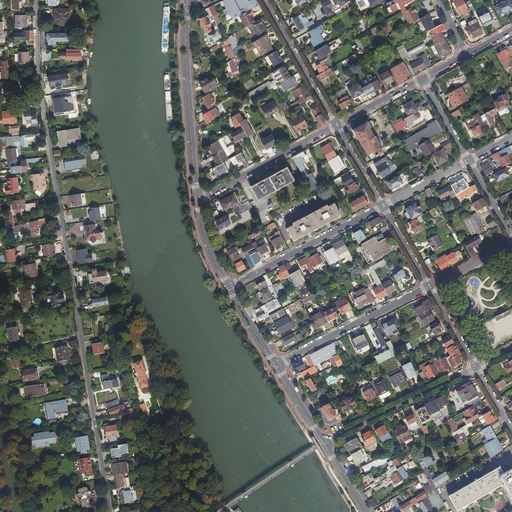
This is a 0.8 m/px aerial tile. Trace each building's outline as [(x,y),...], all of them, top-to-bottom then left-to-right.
[(21,0),(11,0),(12,8),(14,10),(22,10),(21,0)] [(224,17),(226,23),(236,17),(240,15),(250,9),(259,4),(257,1),(256,0),(223,0),(222,1),(230,14),(224,17)] [(328,0),(321,4),(327,14),(332,11),(330,8),(339,3),(340,6),(347,2),(346,0),(328,0)] [(360,10),(384,0),(355,0),(356,0),(360,10)] [(393,0),(391,1),(393,4),(389,6),(392,12),(400,8),(404,7),(406,6),(406,4),(407,4),(409,2),(408,0),(401,0),(399,1),(398,0),(393,0)] [(465,3),(456,7),(461,17),(475,10),(470,0),(465,3)] [(510,12),(511,10),(511,3),(510,0),(504,0),(494,6),(500,17),(506,14),(505,13),(509,11),(510,12)] [(214,5),(205,9),(206,11),(210,9),(217,23),(222,21),(215,7),(214,5)] [(478,16),(483,27),(497,19),(489,5),(487,6),(489,10),(478,16)] [(410,24),(417,20),(419,19),(416,12),(417,12),(414,6),(406,10),(403,12),(410,24)] [(246,27),(248,26),(255,22),(253,18),(251,15),(253,14),(250,9),(250,10),(250,9),(240,15),(242,20),(246,27)] [(70,10),(55,10),(55,24),(70,24),(70,10)] [(424,34),(425,33),(430,30),(435,28),(428,14),(419,19),(417,20),(424,34)] [(27,15),(16,15),(16,27),(27,27),(27,15)] [(211,20),(208,15),(200,19),(204,28),(206,32),(212,29),(210,26),(211,25),(209,21),(211,20)] [(305,28),(314,24),(313,21),(309,24),(307,22),(305,23),(305,24),(303,25),(300,21),(298,17),(297,16),(293,19),(297,25),(296,26),(299,30),(304,27),(305,28)] [(249,35),(251,39),(266,30),(262,23),(263,22),(261,18),(255,22),(248,26),(252,34),(249,35)] [(482,33),(477,22),(469,26),(466,27),(470,34),(471,33),(473,37),(482,33)] [(436,45),(445,40),(440,31),(445,29),(443,24),(435,28),(430,30),(433,35),(431,36),(436,45)] [(380,26),(372,30),(375,35),(383,31),(380,26)] [(34,31),(24,31),(24,34),(15,34),(16,40),(34,39),(34,31)] [(69,41),(69,33),(57,33),(57,32),(49,32),(49,44),(56,44),(56,41),(69,41)] [(220,32),(207,36),(209,42),(222,38),(220,32)] [(316,41),(324,37),(322,32),(314,37),(316,41)] [(270,39),(267,34),(252,43),(258,52),(259,51),(262,55),(273,48),(268,40),(270,39)] [(355,51),(363,46),(359,38),(355,40),(357,44),(353,46),(355,51)] [(312,52),(316,49),(311,40),(307,42),(312,52)] [(449,49),(445,40),(436,45),(434,45),(440,56),(444,54),(443,53),(449,49)] [(231,53),(233,59),(235,58),(235,56),(233,49),(230,41),(228,42),(228,44),(226,44),(227,47),(229,54),(231,53)] [(222,43),(211,49),(207,51),(208,53),(223,45),(222,43)] [(316,56),(318,61),(339,49),(336,43),(329,48),(327,44),(315,51),(317,55),(316,56)] [(415,55),(425,50),(429,48),(428,46),(426,47),(424,43),(407,52),(403,44),(396,48),(403,61),(410,57),(415,55)] [(233,49),(235,56),(240,53),(239,51),(244,49),(241,44),(237,47),(233,49)] [(511,58),(511,57),(511,56),(509,53),(507,48),(506,46),(500,50),(501,52),(498,54),(501,58),(504,56),(507,61),(511,58)] [(83,50),(67,50),(67,53),(60,53),(60,59),(81,59),(81,53),(83,53),(83,50)] [(278,54),(277,50),(268,55),(274,65),(282,61),(281,58),(281,57),(279,53),(278,54)] [(29,52),(19,52),(19,67),(29,67),(29,52)] [(426,66),(430,64),(424,54),(420,56),(419,57),(419,58),(418,59),(419,60),(411,65),(415,72),(426,67),(426,66)] [(233,59),(228,62),(235,74),(239,72),(235,58),(233,59)] [(316,66),(320,74),(331,68),(330,67),(332,66),(328,59),(324,61),(324,60),(317,64),(317,65),(316,66)] [(0,78),(9,78),(9,70),(7,70),(7,61),(2,61),(2,65),(0,64),(0,67),(2,67),(2,72),(0,72),(0,78)] [(395,80),(398,85),(403,83),(402,80),(409,76),(411,75),(403,61),(393,67),(393,68),(389,70),(395,80)] [(470,82),(462,65),(446,73),(440,77),(449,93),(461,87),(470,82)] [(280,83),(291,77),(284,66),(270,73),(273,77),(275,76),(280,83)] [(319,75),(321,79),(332,73),(332,72),(334,71),(332,67),(331,68),(320,74),(319,75)] [(385,85),(395,80),(389,70),(379,75),(385,85)] [(67,72),(49,75),(50,86),(68,83),(67,72)] [(370,82),(375,90),(381,87),(375,77),(372,78),(369,80),(370,82)] [(200,83),(205,94),(218,86),(214,79),(209,82),(207,78),(200,83)] [(298,84),(294,78),(289,81),(293,87),(298,84)] [(244,88),(254,83),(252,79),(243,84),(244,88)] [(361,94),(364,92),(362,87),(358,80),(352,83),(353,86),(348,89),(353,98),(357,96),(357,97),(361,94)] [(13,82),(1,82),(1,93),(18,93),(18,85),(13,85),(13,82)] [(364,92),(366,95),(375,90),(370,82),(362,87),(364,92)] [(251,100),(252,99),(270,89),(267,83),(248,94),(251,100)] [(303,102),(312,97),(310,93),(307,95),(302,87),(292,92),(295,97),(298,95),(300,99),(298,100),(298,101),(299,102),(294,105),(293,104),(289,106),(291,109),(303,102)] [(461,87),(449,93),(447,94),(449,99),(450,98),(455,106),(465,101),(463,96),(465,95),(461,87)] [(344,89),(337,92),(341,99),(339,102),(340,104),(339,104),(342,109),(351,104),(348,100),(349,99),(344,89)] [(202,108),(204,111),(216,104),(209,93),(203,97),(207,105),(202,108)] [(500,98),(494,101),(497,108),(495,109),(496,112),(497,111),(507,106),(505,103),(508,101),(505,94),(500,96),(500,98)] [(73,109),(72,97),(61,99),(61,100),(53,101),(55,115),(67,113),(66,111),(73,109)] [(279,110),(274,101),(261,108),(266,117),(272,113),(273,114),(279,110)] [(417,111),(423,108),(423,107),(420,103),(414,106),(412,102),(403,107),(408,116),(417,111)] [(320,111),(316,104),(310,108),(321,127),(325,125),(326,121),(320,111)] [(509,111),(507,106),(497,111),(500,116),(505,113),(507,114),(509,113),(509,111)] [(198,125),(198,130),(212,122),(211,121),(220,115),(215,108),(203,115),(207,121),(198,125)] [(459,109),(451,114),(453,118),(461,113),(459,109)] [(496,112),(495,109),(485,114),(490,124),(491,125),(495,122),(492,116),(497,113),(496,112)] [(31,113),(31,111),(31,110),(24,110),(24,118),(26,118),(27,123),(27,124),(30,123),(32,123),(32,127),(38,127),(36,112),(31,113)] [(14,111),(3,112),(4,123),(11,122),(11,123),(17,123),(16,119),(15,119),(14,111)] [(420,116),(417,111),(408,116),(405,118),(408,124),(420,116)] [(246,135),(247,136),(253,133),(246,119),(244,120),(239,113),(235,115),(234,114),(232,116),(234,120),(232,121),(235,125),(238,124),(240,127),(241,126),(242,128),(246,135)] [(486,127),(480,116),(478,113),(473,116),(475,120),(467,125),(474,138),(477,136),(483,133),(481,129),(486,127)] [(290,121),(296,132),(308,125),(302,114),(290,121)] [(490,124),(485,114),(484,114),(480,116),(486,127),(490,124)] [(429,139),(443,131),(440,125),(437,120),(427,125),(428,127),(404,141),(410,151),(420,145),(429,139)] [(396,123),(393,125),(398,132),(404,129),(402,125),(400,121),(396,123)] [(354,131),(361,143),(374,136),(367,123),(354,131)] [(78,128),(57,131),(60,147),(81,144),(78,128)] [(235,142),(246,135),(242,128),(231,135),(235,142)] [(17,148),(21,147),(19,135),(7,137),(8,142),(2,143),(2,144),(0,144),(0,148),(8,148),(8,149),(17,148)] [(376,136),(375,135),(374,136),(361,143),(362,144),(362,143),(369,154),(370,153),(373,159),(377,156),(376,154),(383,150),(375,137),(376,136)] [(435,150),(429,139),(420,145),(426,155),(435,150)] [(223,150),(217,140),(209,145),(214,155),(223,150)] [(444,149),(451,144),(449,141),(440,146),(442,150),(444,149)] [(321,147),(329,161),(337,156),(329,143),(321,147)] [(233,144),(223,150),(214,155),(213,155),(218,165),(219,165),(228,160),(226,156),(233,152),(235,149),(233,144)] [(511,162),(511,152),(509,147),(500,152),(492,156),(497,164),(495,165),(497,168),(498,170),(511,162)] [(8,161),(16,161),(19,160),(17,148),(8,149),(7,149),(8,161)] [(445,152),(444,149),(442,150),(433,154),(439,164),(448,160),(445,156),(444,156),(442,154),(445,152)] [(304,150),(293,157),(312,192),(312,193),(322,187),(314,172),(308,175),(304,168),(304,166),(303,164),(301,163),(299,159),(301,157),(306,154),(304,150)] [(246,168),(249,166),(241,153),(230,159),(234,165),(242,161),(246,168)] [(337,156),(329,161),(334,169),(336,173),(346,167),(343,163),(342,164),(339,159),(340,158),(339,155),(337,156)] [(382,177),(390,172),(385,162),(388,160),(386,157),(375,163),(382,177)] [(21,160),(22,172),(27,171),(26,164),(39,162),(39,158),(21,160)] [(64,161),(66,172),(82,169),(81,165),(86,164),(85,158),(64,161)] [(12,167),(13,173),(22,172),(21,160),(19,160),(16,161),(16,165),(19,165),(19,166),(12,167)] [(486,176),(498,170),(497,168),(492,170),(490,165),(489,163),(481,167),(484,172),(486,176)] [(222,170),(219,165),(218,165),(212,168),(217,178),(228,172),(226,168),(222,170)] [(287,167),(254,185),(259,195),(261,198),(296,179),(292,171),(290,172),(287,167)] [(493,174),(497,183),(509,177),(505,168),(493,174)] [(388,180),(392,189),(408,180),(403,171),(388,180)] [(348,172),(333,181),(335,184),(342,180),(345,185),(353,181),(348,172)] [(46,182),(46,178),(45,173),(37,174),(34,174),(32,174),(33,180),(34,180),(36,189),(39,189),(42,192),(45,188),(48,188),(47,182),(46,182)] [(17,178),(7,179),(8,187),(6,187),(7,194),(19,192),(17,178)] [(352,192),(358,188),(357,186),(358,186),(356,182),(348,186),(352,192)] [(453,190),(456,195),(469,187),(467,182),(453,190)] [(461,199),(477,190),(474,185),(458,194),(461,199)] [(450,195),(452,198),(456,196),(456,195),(453,190),(451,186),(438,194),(441,200),(450,195)] [(366,191),(364,188),(354,194),(356,197),(366,191)] [(82,204),(80,194),(71,195),(73,206),(82,204)] [(220,202),(224,210),(238,203),(233,195),(220,202)] [(364,196),(357,199),(361,207),(368,203),(364,196)] [(361,207),(357,199),(350,203),(354,211),(361,207)] [(477,211),(486,206),(482,199),(475,203),(472,204),(477,211)] [(21,210),(26,209),(25,205),(25,200),(12,202),(14,209),(21,208),(21,210)] [(237,215),(252,207),(248,200),(234,208),(233,209),(237,215)] [(328,204),(316,210),(317,212),(305,218),(304,217),(293,223),(294,224),(286,228),(293,241),(341,215),(335,203),(329,206),(328,204)] [(417,219),(423,215),(419,209),(422,208),(420,205),(417,206),(416,203),(406,209),(407,212),(405,214),(408,219),(411,218),(412,221),(417,219)] [(90,208),(92,221),(101,219),(99,207),(90,208)] [(317,212),(316,210),(304,217),(305,218),(317,212)] [(478,235),(485,231),(475,214),(464,220),(472,236),(477,233),(478,235)] [(226,215),(216,220),(221,228),(231,223),(226,215)] [(366,224),(368,229),(381,222),(379,218),(369,223),(366,224)] [(44,219),(30,222),(30,226),(31,226),(33,234),(32,234),(32,237),(40,235),(39,232),(39,233),(39,231),(40,231),(39,229),(38,229),(38,228),(39,228),(38,225),(45,224),(44,219)] [(412,221),(409,223),(416,234),(423,230),(417,219),(412,221)] [(30,222),(6,228),(7,231),(14,230),(15,232),(31,230),(30,226),(30,222)] [(97,223),(84,226),(85,231),(86,231),(87,234),(86,234),(85,236),(86,239),(87,240),(89,240),(94,243),(97,238),(102,238),(102,232),(99,232),(96,229),(98,227),(97,223)] [(358,243),(366,238),(363,232),(362,232),(359,228),(352,232),(358,243)] [(221,233),(224,237),(230,234),(227,229),(221,233)] [(261,229),(248,236),(249,239),(262,232),(261,229)] [(285,242),(279,230),(275,232),(274,234),(269,237),(275,247),(285,242)] [(368,264),(374,261),(392,250),(386,241),(382,244),(381,242),(383,241),(380,235),(359,247),(368,264)] [(427,241),(429,245),(430,244),(431,246),(434,251),(443,246),(436,235),(428,240),(428,241),(427,241)] [(472,258),(476,256),(472,248),(481,242),(478,236),(464,244),(472,258)] [(340,260),(346,257),(344,253),(348,250),(347,249),(343,240),(332,246),(333,248),(340,260)] [(255,250),(260,258),(263,256),(262,254),(269,250),(265,244),(258,247),(255,242),(252,244),(255,250)] [(55,247),(54,243),(43,245),(45,258),(56,256),(55,247)] [(227,248),(234,261),(240,257),(245,255),(255,250),(252,244),(242,250),(241,248),(238,250),(234,243),(227,248)] [(323,253),(329,266),(340,260),(333,248),(323,253)] [(446,255),(451,263),(453,262),(454,263),(458,261),(457,259),(462,256),(457,248),(446,255)] [(16,249),(5,250),(8,263),(12,262),(18,261),(17,257),(18,256),(18,253),(16,253),(16,249)] [(86,249),(77,251),(79,265),(94,262),(93,254),(87,255),(86,249)] [(245,255),(252,268),(257,266),(262,263),(260,258),(255,250),(245,255)] [(312,277),(316,275),(305,254),(301,256),(303,260),(298,263),(301,267),(306,265),(312,277)] [(309,259),(315,270),(325,264),(321,257),(320,258),(318,254),(309,259)] [(450,264),(451,263),(446,255),(436,260),(442,270),(449,266),(448,265),(448,263),(449,263),(450,264)] [(242,261),(235,264),(239,271),(246,268),(242,261)] [(372,266),(375,270),(379,268),(378,267),(382,265),(380,262),(376,264),(372,266)] [(36,264),(25,265),(27,277),(38,276),(36,264)] [(284,265),(279,268),(282,274),(281,275),(282,277),(279,278),(281,281),(288,278),(290,276),(286,268),(284,265)] [(296,288),(302,299),(303,300),(313,295),(300,271),(294,274),(289,266),(286,268),(290,276),(296,288)] [(379,300),(387,295),(382,285),(375,270),(372,266),(369,268),(366,269),(368,272),(370,271),(378,286),(379,287),(376,289),(373,290),(379,300)] [(93,274),(89,274),(90,282),(107,280),(106,271),(97,272),(96,269),(93,269),(93,271),(93,273),(93,274)] [(393,276),(396,283),(404,278),(405,279),(406,280),(407,280),(408,279),(409,279),(410,278),(410,276),(409,275),(408,274),(407,274),(406,274),(403,269),(397,273),(398,274),(393,276)] [(267,275),(263,277),(265,281),(269,288),(273,286),(267,275)] [(291,286),(293,290),(296,288),(290,276),(288,278),(291,282),(290,283),(292,286),(291,286)] [(257,285),(260,292),(268,288),(269,288),(265,281),(257,285)] [(382,285),(387,295),(395,291),(390,281),(382,285)] [(28,287),(20,288),(23,309),(31,308),(30,298),(30,295),(31,295),(30,289),(28,289),(28,287)] [(262,300),(264,305),(276,298),(275,295),(274,295),(272,296),(268,288),(260,292),(257,294),(261,301),(262,300)] [(368,302),(374,299),(368,288),(365,290),(364,288),(356,292),(355,293),(357,297),(358,298),(354,300),(356,304),(357,304),(360,309),(369,304),(368,302)] [(324,289),(313,295),(315,298),(325,292),(324,289)] [(59,295),(58,293),(54,293),(54,294),(48,295),(49,298),(49,299),(50,298),(51,303),(58,302),(64,301),(63,296),(61,296),(60,296),(59,295)] [(313,295),(303,300),(302,300),(304,304),(311,300),(313,303),(316,301),(315,298),(313,295)] [(93,306),(107,304),(106,296),(92,299),(93,306)] [(282,309),(276,298),(264,305),(261,306),(264,313),(257,317),(260,321),(270,316),(282,309)] [(347,312),(352,309),(347,299),(342,301),(342,300),(336,304),(342,315),(345,313),(345,312),(346,311),(347,312)] [(432,308),(427,300),(422,303),(423,305),(415,310),(417,315),(419,314),(419,315),(429,310),(432,308)] [(327,322),(338,316),(334,308),(323,314),(327,322)] [(282,309),(270,316),(280,335),(293,327),(283,309),(282,309)] [(419,315),(425,325),(434,319),(429,310),(419,315)] [(509,310),(498,316),(500,320),(511,314),(509,310)] [(314,322),(312,324),(314,329),(328,323),(327,322),(323,314),(322,312),(311,317),(314,322)] [(396,318),(392,320),(396,328),(400,326),(396,318)] [(396,328),(392,320),(382,325),(386,333),(387,333),(396,328)] [(441,327),(438,323),(431,328),(435,335),(441,331),(440,328),(441,327)] [(19,340),(17,327),(7,329),(9,342),(19,340)] [(369,345),(377,361),(378,364),(393,357),(384,340),(379,328),(373,331),(384,352),(378,354),(372,341),(371,341),(364,327),(361,328),(364,334),(369,345)] [(293,333),(282,339),(286,347),(297,341),(293,333)] [(369,345),(364,334),(353,340),(358,351),(369,345)] [(449,339),(448,337),(440,341),(444,348),(452,343),(449,339)] [(384,340),(393,357),(394,356),(397,355),(389,338),(384,340)] [(102,339),(91,341),(92,345),(94,356),(104,354),(102,339)] [(333,343),(306,357),(309,364),(311,363),(312,364),(310,365),(311,368),(315,366),(333,357),(338,355),(336,350),(333,343)] [(454,349),(452,345),(443,350),(444,351),(445,351),(448,356),(455,352),(454,349)] [(56,348),(58,362),(66,361),(71,360),(68,346),(56,348)] [(448,356),(447,358),(447,359),(448,360),(449,360),(452,367),(461,362),(455,352),(448,356)] [(338,367),(343,365),(338,355),(333,357),(338,367)] [(449,367),(446,360),(445,358),(435,362),(440,372),(450,368),(449,367)] [(142,361),(133,363),(136,373),(136,374),(135,374),(135,375),(136,376),(137,377),(141,389),(151,386),(150,381),(148,382),(147,378),(149,378),(147,373),(146,374),(142,361)] [(298,369),(299,371),(306,368),(303,361),(292,366),(294,371),(298,369)] [(438,373),(432,361),(421,366),(423,370),(427,377),(428,376),(429,378),(438,373)] [(410,364),(403,368),(409,380),(417,375),(413,368),(410,364)] [(311,368),(301,373),(304,379),(318,372),(315,366),(311,368)] [(32,370),(22,371),(24,382),(33,380),(32,370)] [(394,388),(406,382),(402,372),(390,378),(394,388)] [(423,372),(419,374),(422,380),(425,386),(429,384),(423,372)] [(306,381),(312,392),(317,389),(310,379),(306,381)] [(503,380),(495,385),(497,390),(506,385),(503,380)] [(118,381),(103,384),(104,390),(119,387),(118,381)] [(375,385),(376,389),(380,396),(388,392),(383,381),(375,385)] [(470,383),(450,393),(459,410),(480,398),(470,383)] [(43,384),(18,388),(20,399),(45,395),(43,384)] [(364,393),(371,389),(369,388),(367,384),(365,385),(365,386),(361,388),(361,390),(364,397),(365,396),(364,393)] [(73,392),(72,386),(62,387),(63,394),(73,392)] [(368,401),(377,397),(374,390),(373,388),(371,389),(364,393),(365,396),(368,401)] [(374,390),(377,397),(378,396),(380,400),(390,396),(388,392),(380,396),(376,389),(374,390)] [(445,405),(446,405),(449,403),(445,395),(436,400),(440,407),(444,405),(444,406),(445,405)] [(343,401),(339,403),(344,413),(357,407),(352,397),(348,399),(347,398),(346,398),(343,399),(343,401)] [(334,401),(316,410),(321,418),(324,424),(330,425),(333,424),(330,419),(340,413),(334,401)] [(435,401),(425,405),(432,420),(434,419),(435,420),(440,418),(439,417),(442,415),(435,401)] [(55,403),(55,402),(46,403),(49,421),(56,420),(55,413),(57,412),(57,414),(68,412),(66,402),(55,403)] [(124,410),(123,406),(109,410),(111,415),(124,410)] [(431,420),(425,407),(416,411),(423,424),(431,420)] [(476,412),(473,407),(460,414),(466,426),(478,418),(474,412),(476,412)] [(106,409),(98,412),(99,420),(111,415),(109,410),(109,408),(106,409)] [(495,420),(490,411),(483,416),(485,420),(484,421),(485,422),(486,421),(488,424),(495,420)] [(406,419),(403,420),(408,431),(411,430),(412,431),(419,427),(412,414),(405,418),(406,419)] [(446,422),(452,434),(458,430),(451,419),(449,420),(446,422)] [(408,431),(403,420),(397,423),(398,424),(392,427),(398,440),(410,434),(408,431)] [(116,430),(116,426),(105,427),(107,437),(109,437),(110,441),(117,440),(116,436),(117,435),(116,430)] [(384,426),(376,431),(379,437),(388,432),(384,426)] [(452,434),(457,444),(466,440),(462,433),(468,430),(465,426),(458,430),(452,434)] [(489,443),(496,438),(497,438),(490,426),(482,431),(489,443)] [(376,441),(371,431),(363,435),(365,438),(363,439),(366,446),(369,445),(371,450),(375,448),(373,443),(376,441)] [(47,437),(47,434),(46,432),(33,434),(34,437),(35,444),(35,446),(44,445),(45,447),(48,446),(48,443),(48,442),(49,440),(49,439),(48,437),(47,437)] [(45,447),(44,445),(35,446),(35,444),(32,444),(31,437),(34,437),(33,434),(30,434),(32,448),(36,448),(36,447),(45,447)] [(85,449),(85,450),(88,449),(86,437),(75,438),(76,445),(81,444),(81,442),(85,441),(86,445),(85,445),(86,449),(85,449)] [(357,438),(345,444),(351,455),(363,449),(357,438)] [(490,457),(503,450),(496,438),(489,443),(484,446),(490,457)] [(79,451),(85,450),(85,449),(86,449),(85,445),(86,445),(85,441),(81,442),(81,444),(76,445),(76,447),(77,450),(79,450),(79,451)] [(129,453),(128,445),(119,446),(119,448),(119,449),(126,448),(126,452),(120,453),(120,455),(123,454),(129,453)] [(119,449),(119,448),(112,449),(113,458),(121,457),(120,455),(120,453),(126,452),(126,448),(119,449)] [(363,449),(351,455),(356,465),(365,460),(362,453),(365,451),(363,449)] [(396,469),(387,454),(373,461),(362,467),(366,474),(387,463),(389,466),(387,467),(389,471),(381,475),(381,476),(374,480),(370,474),(366,476),(373,488),(384,480),(390,477),(398,471),(396,469)] [(434,463),(429,455),(422,459),(426,467),(434,463)] [(421,457),(417,459),(419,463),(423,471),(427,469),(426,467),(422,459),(421,457)] [(87,458),(76,460),(78,474),(81,473),(82,476),(90,474),(89,470),(88,470),(87,458)] [(115,475),(116,475),(125,474),(128,473),(127,463),(113,464),(115,475)] [(401,467),(396,469),(398,471),(390,477),(392,480),(394,483),(396,482),(397,483),(407,476),(401,467)] [(511,470),(504,475),(499,468),(449,496),(457,511),(464,508),(467,506),(473,502),(476,500),(489,493),(492,491),(501,486),(504,485),(505,484),(511,496),(511,470)] [(427,469),(423,471),(429,482),(425,485),(422,487),(424,492),(425,494),(436,488),(433,480),(427,469)] [(446,471),(433,480),(436,488),(449,479),(446,471)] [(116,475),(118,489),(126,488),(125,479),(126,478),(125,474),(116,475)] [(134,490),(133,486),(126,488),(118,489),(118,493),(119,493),(121,504),(129,502),(129,501),(136,500),(137,498),(136,491),(134,490)] [(81,507),(83,507),(83,508),(83,509),(84,509),(90,508),(91,507),(91,506),(90,498),(91,497),(91,496),(91,495),(92,495),(92,492),(91,492),(90,491),(88,492),(87,489),(87,488),(86,488),(80,489),(79,490),(79,492),(80,497),(79,497),(78,492),(77,491),(76,490),(75,490),(74,491),(74,493),(77,507),(77,508),(78,508),(79,508),(81,508),(81,507)] [(425,494),(424,492),(415,498),(418,503),(427,497),(425,494)] [(415,498),(400,508),(403,511),(405,511),(413,506),(418,503),(415,498)] [(374,499),(369,502),(373,509),(379,506),(374,499)] [(419,505),(423,511),(427,511),(430,510),(424,501),(419,505)]
